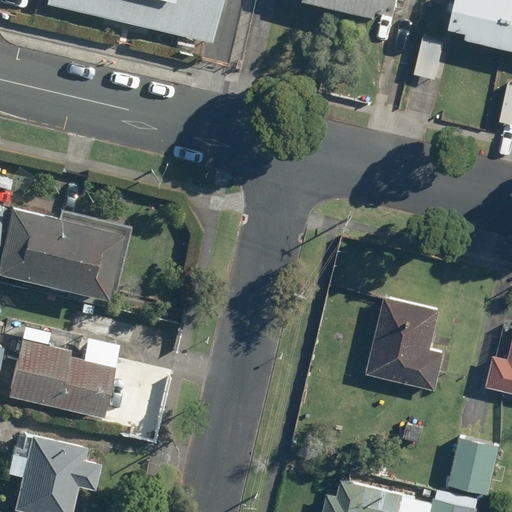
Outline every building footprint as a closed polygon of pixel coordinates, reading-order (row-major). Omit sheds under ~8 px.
[(48,0),(47,5),(210,43),(218,0),(48,0)] [(394,0),(347,0),(393,10),(394,0)] [(511,0),(454,0),(450,16),(511,31),(511,0)] [(446,38),(423,33),(413,75),(437,80),(446,38)] [(511,81),(507,81),(499,120),(511,122),(511,81)] [(127,221),(54,205),(53,212),(4,201),(0,220),(0,269),(100,292),(101,286),(111,288),(127,221)] [(384,293),(366,371),(430,386),(448,308),(384,293)] [(511,327),(500,324),(486,381),(511,387),(511,327)] [(18,336),(5,392),(100,414),(113,357),(18,336)] [(429,421),(406,416),(401,438),(424,443),(429,421)] [(91,486),(96,460),(79,457),(82,443),(27,432),(12,507),(37,511),(67,511),(74,482),(91,486)] [(450,481),(490,490),(500,443),(460,435),(450,481)] [(322,511),(399,511),(404,491),(331,475),(322,511)] [(471,511),(473,505),(433,497),(429,511),(471,511)]
